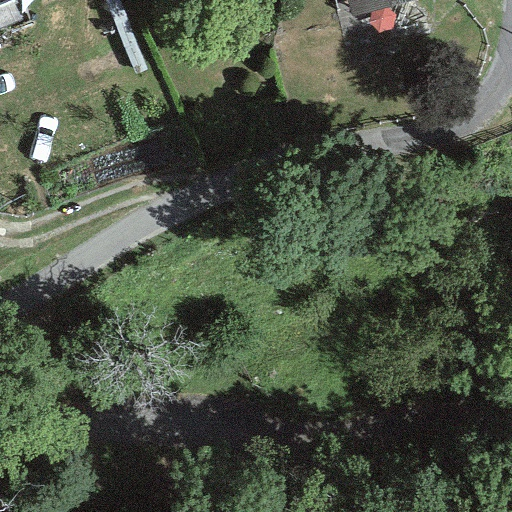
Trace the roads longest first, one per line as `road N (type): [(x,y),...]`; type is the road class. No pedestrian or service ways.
road 1 (track): [(0,312),(212,190),(468,116),(492,97),(511,54)]
road 2 (track): [(511,404),(303,438),(108,425),(0,429)]
